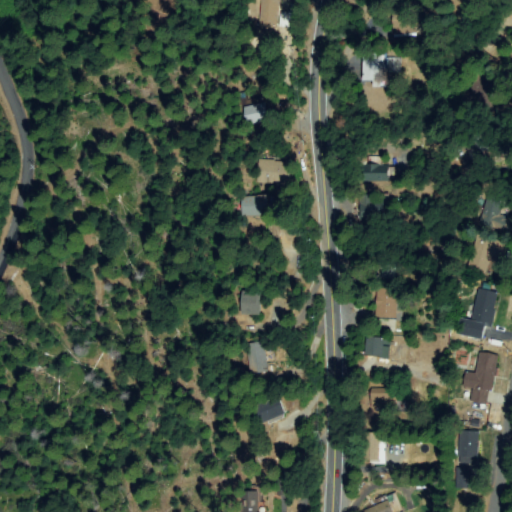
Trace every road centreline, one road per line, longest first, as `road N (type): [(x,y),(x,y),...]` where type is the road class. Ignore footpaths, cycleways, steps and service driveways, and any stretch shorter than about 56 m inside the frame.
road 1 (secondary): [(334,511),(339,388),(321,105),(332,0)]
road 2 (residential): [(0,255),(29,166),(23,127),(0,80)]
